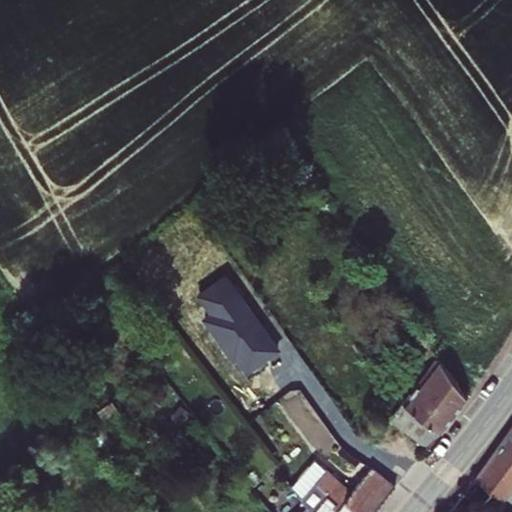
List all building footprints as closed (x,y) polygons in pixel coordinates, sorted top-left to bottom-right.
[(207,210),(155,248),(154,245),(135,259),(152,283),(171,269),(160,254),(163,252),(165,255),(214,220),(207,210)] [(441,350),(417,317),(409,324),(432,356),(441,350)] [(369,335),(361,342),(371,355),(379,349),(369,335)] [(416,385),(438,358),(438,357),(422,360),(408,378),(416,385)] [(438,358),(416,385),(391,417),(426,444),(468,395),(438,358)] [(511,426),(476,477),(503,497),(511,485),(511,426)] [(291,484),(307,504),(313,511),(370,511),(393,484),(370,465),(350,489),(314,457),(291,484)]
